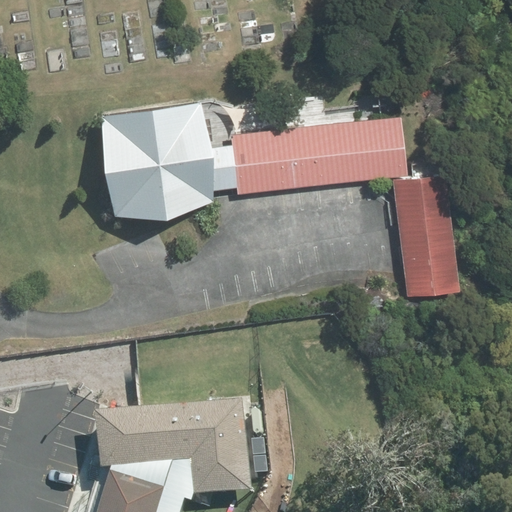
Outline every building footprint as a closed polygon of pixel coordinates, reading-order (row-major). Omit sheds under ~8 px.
[(229,214),(213,112),(106,129),(122,231),(229,214)] [(230,146),(238,202),(406,179),(398,123),(230,146)] [(449,182),(394,185),(402,301),(456,297),(449,182)] [(252,487),(243,396),(103,411),(108,465),(194,456),(198,492),(252,487)] [(114,471),(101,511),(158,511),(166,486),(114,471)]
